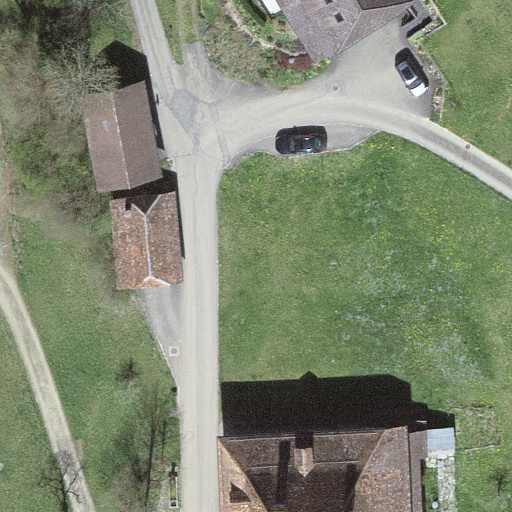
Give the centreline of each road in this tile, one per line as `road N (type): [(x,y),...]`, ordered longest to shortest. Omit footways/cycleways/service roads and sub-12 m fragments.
road 1 (residential): [(204,511),(201,271),(186,145)]
road 2 (track): [(186,145),(292,113),(341,109),(432,137),(511,182)]
road 3 (track): [(186,145),(145,0)]
